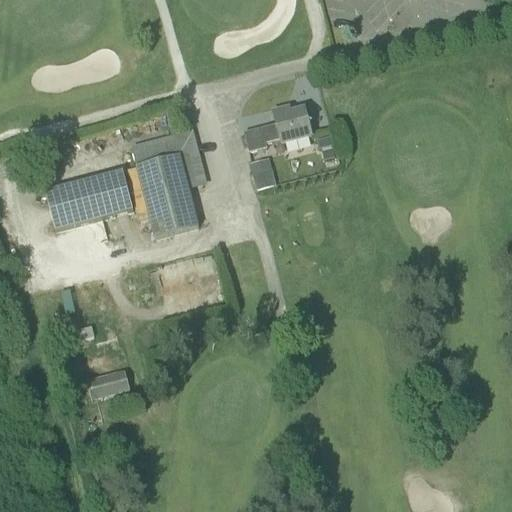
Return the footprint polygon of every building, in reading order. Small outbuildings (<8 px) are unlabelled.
[(247,157),(267,152),(266,148),(280,144),(282,148),(311,140),(304,113),(290,117),(289,111),(273,115),(277,129),(242,138),(247,157)] [(331,140),(317,143),(319,153),(333,149),(331,140)] [(337,161),(334,152),(322,155),(325,164),(337,161)] [(179,160),(153,167),(137,172),(156,243),(199,232),(179,160)] [(272,173),(252,178),(256,195),(276,190),(272,173)] [(134,212),(124,175),(47,196),(57,233),(134,212)] [(61,294),(64,315),(72,314),(69,292),(61,294)] [(94,341),(91,331),(76,335),(78,345),(94,341)] [(130,395),(127,384),(125,375),(87,385),(91,405),(130,395)]
